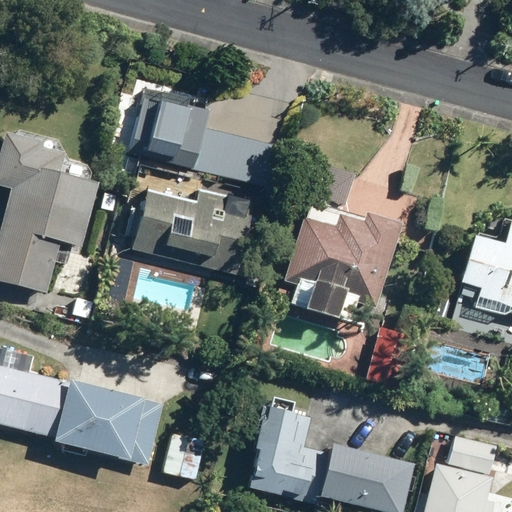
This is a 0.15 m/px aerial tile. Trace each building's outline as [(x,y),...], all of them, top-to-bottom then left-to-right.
[(146,90),(131,148),(266,182),(276,141),(205,124),(209,106),(146,90)] [(0,191),(4,193),(0,209),(0,285),(44,296),(56,245),(77,250),(92,186),(53,176),(58,156),(34,150),(36,144),(0,135),(0,191)] [(344,208),(352,176),(316,166),(307,199),(344,208)] [(207,271),(234,277),(251,204),(195,191),(192,204),(142,192),(128,252),(159,259),(162,249),(209,260),(207,271)] [(371,310),(396,226),(360,215),(357,224),(333,217),(330,229),(299,220),(280,284),(292,287),(287,306),(299,310),(299,312),(332,322),(333,319),(348,324),(354,305),(371,310)] [(506,315),(511,316),(511,220),(504,219),(497,247),(466,239),(455,286),(476,291),(471,311),(501,318),(506,315)] [(48,445),(145,468),(160,406),(63,383),(63,384),(25,375),(30,358),(0,350),(0,428),(49,440),(48,445)] [(332,511),(397,511),(409,466),(326,446),(324,455),(301,449),(308,420),(289,415),(291,404),(269,399),(266,409),(260,408),(249,452),(253,453),(244,491),(276,498),(277,494),(300,500),(299,504),(332,511)] [(451,438),(445,467),(487,477),(494,448),(451,438)] [(431,466),(420,511),(488,511),(490,504),(483,503),(489,480),(431,466)]
